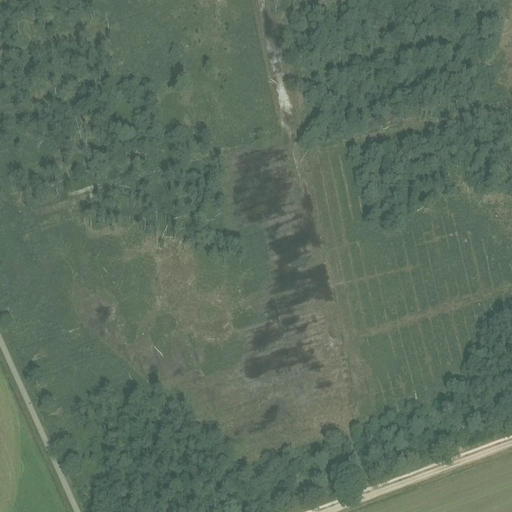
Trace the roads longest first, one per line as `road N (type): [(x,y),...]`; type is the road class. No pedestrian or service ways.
road 1 (track): [(330,511),(511,443)]
road 2 (unclassified): [(76,511),(0,343)]
